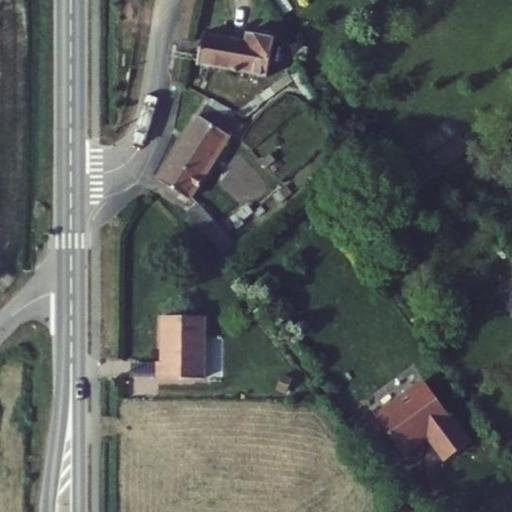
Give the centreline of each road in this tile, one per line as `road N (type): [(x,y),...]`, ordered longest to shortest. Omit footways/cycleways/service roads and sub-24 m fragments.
road 1 (residential): [(169,0),(134,164),(105,183),(70,184)]
road 2 (tertiary): [(70,511),(71,287)]
road 3 (tertiary): [(70,184),(70,0)]
